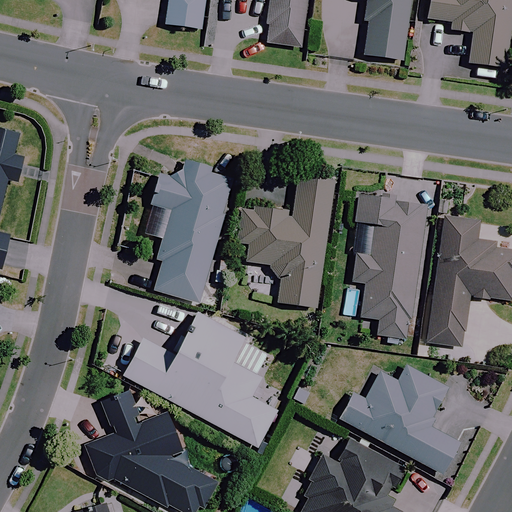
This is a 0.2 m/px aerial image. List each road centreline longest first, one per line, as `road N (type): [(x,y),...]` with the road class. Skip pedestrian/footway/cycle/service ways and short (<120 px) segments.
road 1 (tertiary): [(511,143),(102,80)]
road 2 (residential): [(0,467),(61,308),(102,80)]
